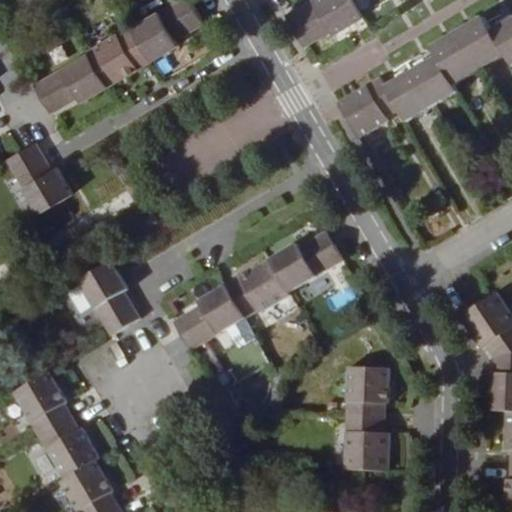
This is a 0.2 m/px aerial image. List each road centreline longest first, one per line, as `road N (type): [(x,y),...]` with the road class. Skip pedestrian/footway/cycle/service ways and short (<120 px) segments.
road 1 (residential): [(442,511),(443,357),(403,290)]
road 2 (residential): [(403,290),(293,100)]
road 3 (residential): [(106,391),(179,511)]
road 4 (residential): [(511,228),(403,290)]
